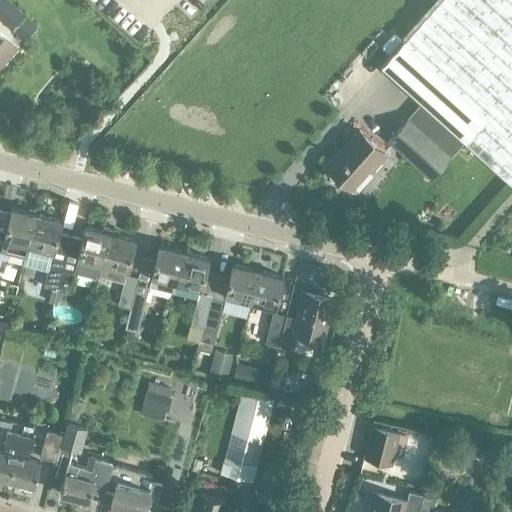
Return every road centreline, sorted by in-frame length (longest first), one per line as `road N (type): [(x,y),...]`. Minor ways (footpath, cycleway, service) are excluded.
road 1 (residential): [(380,259),(0,161)]
road 2 (residential): [(315,511),(380,259)]
road 3 (unclassified): [(511,291),(380,259)]
